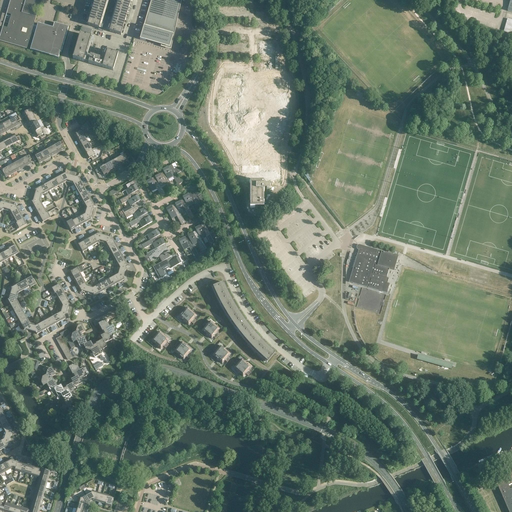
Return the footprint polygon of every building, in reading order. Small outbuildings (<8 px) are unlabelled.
[(25,1),(25,0),(10,0),(6,15),(10,17),(7,30),(2,29),(0,34),(0,35),(0,43),(26,51),(40,1),(37,0),(30,0),(29,2),(25,1)] [(94,0),(87,25),(121,35),(131,0),(94,0)] [(150,0),(139,39),(144,40),(145,38),(168,45),(180,0),(150,0)] [(511,20),(507,19),(503,32),(511,34),(511,20)] [(37,25),(29,52),(57,60),(59,55),(60,54),(68,29),(54,25),(52,30),(37,25)] [(103,58),(87,54),(90,44),(92,44),(93,38),(91,37),(89,36),(80,34),(73,59),(113,71),(118,54),(109,51),(107,51),(105,50),(103,56),(104,56),(103,58)] [(24,115),(25,118),(36,112),(35,112),(32,113),(28,106),(24,109),(25,111),(23,113),(24,115)] [(36,113),(36,112),(25,118),(27,121),(30,125),(37,121),(33,115),(36,113)] [(20,120),(17,116),(10,120),(9,117),(8,117),(14,128),(17,126),(16,126),(19,125),(17,122),(18,121),(20,120)] [(14,128),(8,117),(7,118),(9,121),(2,124),(6,131),(11,129),(11,130),(14,128)] [(40,128),(37,121),(30,125),(32,130),(33,133),(44,127),(43,126),(40,128)] [(44,128),(44,127),(33,133),(35,136),(36,136),(37,138),(40,136),(41,139),(45,136),(41,130),(44,128)] [(75,137),(76,140),(87,134),(86,133),(84,135),(80,128),(75,130),(77,133),(74,134),(75,136),(75,137)] [(87,135),(87,134),(76,140),(78,142),(81,147),(88,143),(84,136),(87,135)] [(16,137),(14,135),(12,136),(12,135),(9,137),(15,147),(16,147),(14,144),(21,140),(19,136),(16,137)] [(15,147),(9,137),(6,139),(2,142),(6,148),(12,145),(14,148),(15,147)] [(54,142),(53,142),(59,152),(62,151),(62,150),(64,149),(62,147),(65,145),(63,141),(56,145),(54,142)] [(59,152),(53,142),(52,142),(54,145),(47,149),(51,156),(56,154),(59,152)] [(92,150),(88,143),(81,147),(83,151),(85,154),(95,149),(95,148),(92,150)] [(51,156),(47,149),(41,153),(39,150),(38,150),(44,161),(47,159),(51,156)] [(96,150),(95,149),(85,154),(86,157),(87,157),(88,159),(91,158),(92,160),(96,158),(93,151),(96,150)] [(44,161),(38,150),(37,151),(39,154),(32,158),(35,162),(37,160),(39,163),(41,162),(44,161)] [(119,153),(118,154),(124,164),(127,163),(126,162),(128,162),(128,161),(127,158),(130,157),(128,153),(127,152),(120,156),(119,153)] [(124,164),(118,154),(117,154),(119,157),(112,161),(116,168),(121,165),(121,166),(124,164)] [(32,159),(29,155),(22,159),(21,156),(20,156),(26,167),(29,165),(28,165),(30,164),(29,161),(32,159)] [(26,167),(20,156),(19,157),(21,160),(14,164),(18,170),(22,168),(23,168),(26,167)] [(116,168),(112,161),(105,164),(104,162),(103,162),(109,172),(112,171),(112,170),(116,168)] [(109,172),(103,162),(102,162),(104,165),(97,169),(99,172),(99,174),(102,172),(103,175),(106,174),(109,172)] [(18,170),(14,164),(7,167),(6,164),(5,165),(11,175),(14,173),(13,173),(18,170)] [(11,175),(5,165),(4,165),(6,168),(0,171),(0,173),(1,176),(4,175),(5,177),(7,176),(8,177),(11,175)] [(162,170),(166,177),(167,179),(168,179),(173,176),(178,185),(182,183),(172,165),(168,167),(162,170)] [(59,186),(64,183),(60,175),(59,173),(57,171),(55,172),(56,175),(57,174),(58,176),(55,178),(59,186)] [(66,174),(65,172),(60,175),(64,183),(66,182),(69,183),(72,184),(73,185),(81,181),(78,176),(76,177),(71,176),(66,174)] [(155,177),(157,181),(160,186),(165,183),(170,192),(174,190),(168,179),(167,179),(166,177),(164,178),(163,177),(162,178),(160,174),(155,177)] [(51,177),(50,175),(47,176),(54,189),(59,186),(55,178),(51,180),(50,178),(51,177)] [(54,189),(47,176),(45,178),(46,180),(47,180),(48,182),(45,184),(49,191),(54,189)] [(83,180),(81,181),(73,185),(73,186),(76,191),(84,186),(82,183),(84,182),(84,183),(87,182),(85,179),(83,180)] [(151,179),(146,182),(151,191),(156,188),(161,197),(165,195),(160,186),(157,181),(154,182),(153,183),(151,179)] [(37,182),(38,184),(40,186),(43,193),(44,194),(49,191),(45,184),(41,185),(40,183),(41,183),(40,180),(37,182)] [(135,185),(117,195),(126,190),(127,193),(129,195),(123,198),(119,200),(122,204),(128,201),(129,200),(128,200),(135,196),(134,194),(135,193),(134,193),(138,190),(137,191),(134,186),(135,185)] [(43,193),(40,186),(36,188),(36,187),(33,189),(34,190),(34,191),(34,192),(35,192),(34,196),(40,198),(41,195),(43,193)] [(91,189),(90,186),(87,188),(88,189),(86,190),(84,186),(76,191),(79,196),(91,189)] [(92,191),(91,189),(79,196),(82,201),(89,196),(87,193),(89,192),(90,193),(92,191)] [(182,197),(185,202),(186,204),(188,206),(193,203),(198,213),(202,210),(199,206),(201,205),(194,192),(192,193),(191,192),(194,197),(192,198),(191,197),(190,198),(188,194),(187,194),(188,195),(183,198),(183,197),(182,197)] [(140,194),(135,196),(128,200),(129,200),(131,205),(128,207),(122,210),(124,214),(142,204),(137,207),(136,204),(137,204),(136,203),(140,201),(140,200),(139,201),(136,196),(140,194)] [(40,198),(34,196),(33,200),(32,200),(32,201),(29,202),(31,205),(32,204),(33,207),(40,204),(39,201),(40,198)] [(86,205),(92,202),(94,201),(97,199),(95,196),(93,198),(93,199),(91,200),(89,196),(82,201),(85,206),(86,205)] [(3,199),(0,201),(0,208),(1,210),(4,209),(7,210),(8,204),(5,203),(5,202),(4,201),(3,200),(3,199)] [(175,204),(177,209),(178,209),(180,213),(185,210),(190,220),(194,218),(188,206),(186,204),(185,202),(182,204),(180,201),(181,203),(176,205),(175,204)] [(94,205),(92,202),(86,205),(87,208),(86,211),(91,213),(92,209),(94,209),(94,208),(95,208),(96,207),(95,204),(94,205)] [(16,203),(15,203),(14,204),(13,204),(12,205),(8,204),(7,210),(10,210),(11,213),(18,209),(17,206),(16,203)] [(36,212),(44,208),(41,203),(40,204),(33,207),(32,208),(29,210),(31,213),(33,211),(32,210),(34,209),(36,212)] [(142,204),(124,214),(125,217),(126,218),(135,213),(138,218),(142,216),(147,213),(146,213),(143,209),(144,208),(140,210),(140,209),(139,209),(138,207),(142,204)] [(166,209),(171,218),(176,215),(181,225),(185,222),(185,221),(180,213),(178,209),(177,209),(175,210),(174,210),(171,206),(172,208),(167,210),(166,209)] [(20,208),(18,209),(11,213),(13,219),(21,214),(19,211),(21,210),(22,211),(24,210),(23,207),(20,208)] [(47,213),(44,208),(36,212),(38,216),(36,217),(36,216),(33,217),(35,220),(47,213)] [(91,213),(86,211),(85,215),(82,216),(86,223),(89,221),(90,222),(93,220),(92,219),(91,218),(91,217),(90,217),(91,213)] [(48,213),(47,213),(35,220),(36,223),(37,222),(39,221),(38,220),(40,219),(42,223),(51,218),(48,213)] [(149,217),(147,213),(142,216),(138,218),(129,223),(131,226),(131,227),(140,222),(143,227),(152,222),(151,222),(148,218),(149,217)] [(23,218),(21,214),(13,219),(16,224),(28,217),(27,214),(25,216),(25,217),(23,218)] [(85,226),(86,229),(89,227),(87,224),(86,223),(82,216),(82,215),(77,218),(81,225),(85,223),(86,225),(85,226)] [(30,220),(28,217),(16,224),(15,224),(18,230),(27,225),(25,221),(27,220),(27,221),(29,220),(30,220)] [(81,225),(77,218),(72,220),(78,233),(81,231),(80,229),(79,229),(77,227),(81,225)] [(72,219),(66,222),(71,231),(74,229),(76,231),(74,231),(75,233),(76,234),(78,233),(72,220),(72,219)] [(209,232),(204,223),(204,224),(206,228),(204,230),(203,229),(202,229),(200,225),(200,226),(201,227),(196,229),(195,228),(199,236),(199,235),(200,237),(205,235),(210,244),(214,242),(209,232)] [(92,233),(91,230),(88,232),(89,235),(91,234),(92,236),(88,238),(92,246),(97,243),(97,242),(93,235),(92,233)] [(157,230),(148,235),(151,240),(141,245),(144,249),(153,244),(157,241),(156,239),(157,238),(156,237),(160,235),(159,235),(156,231),(157,230)] [(98,231),(96,232),(96,233),(93,235),(97,242),(99,240),(103,241),(104,236),(100,235),(101,234),(100,233),(99,232),(98,231)] [(187,236),(190,240),(193,245),(193,244),(198,242),(202,251),(206,249),(200,237),(199,235),(199,236),(197,237),(196,236),(195,237),(193,233),(192,233),(193,234),(188,237),(188,235),(187,236)] [(85,237),(83,235),(80,236),(88,248),(92,246),(88,238),(85,240),(83,238),(85,237)] [(112,235),(111,235),(109,236),(108,236),(108,237),(104,236),(103,241),(106,242),(107,245),(114,241),(112,238),(113,237),(112,235)] [(88,248),(80,236),(78,238),(79,240),(80,240),(82,242),(78,244),(82,252),(88,249),(88,248)] [(179,240),(178,240),(183,250),(189,247),(194,256),(197,254),(198,254),(193,244),(193,245),(190,240),(188,241),(187,241),(186,241),(184,238),(184,239),(179,241),(179,240)] [(119,239),(116,240),(114,241),(107,245),(106,246),(109,251),(117,246),(115,243),(117,242),(118,243),(120,241),(119,239)] [(162,239),(157,241),(153,244),(156,249),(146,254),(147,255),(148,258),(167,248),(167,247),(162,250),(161,248),(161,247),(161,246),(165,244),(164,244),(161,239),(162,239)] [(6,248),(4,245),(1,247),(8,259),(13,256),(9,249),(5,250),(4,249),(6,248)] [(18,253),(14,245),(8,248),(9,249),(13,256),(18,253)] [(368,288),(382,292),(387,293),(390,284),(387,283),(388,278),(386,278),(389,269),(393,270),(397,256),(360,245),(359,245),(358,245),(357,245),(357,246),(357,247),(356,247),(356,248),(357,248),(357,249),(358,250),(359,250),(358,254),(357,254),(349,282),(366,287),(367,287),(368,287),(368,288)] [(124,249),(123,246),(120,248),(121,249),(119,250),(117,246),(109,251),(112,256),(124,249)] [(8,259),(1,247),(0,247),(0,249),(0,251),(2,250),(3,252),(0,253),(0,256),(3,262),(8,259)] [(169,251),(167,248),(148,258),(151,261),(160,256),(163,261),(171,257),(168,252),(169,251)] [(126,251),(124,249),(112,256),(115,260),(122,256),(120,253),(122,252),(123,253),(126,251)] [(178,258),(176,254),(171,257),(163,261),(158,264),(153,267),(154,270),(160,267),(160,268),(166,265),(169,270),(181,263),(180,263),(177,259),(178,258)] [(130,259),(128,256),(126,258),(126,259),(124,260),(122,256),(115,260),(118,266),(119,265),(125,261),(127,260),(130,259)] [(128,266),(125,261),(119,265),(120,268),(119,271),(125,272),(126,267),(128,266)] [(81,273),(78,268),(69,272),(72,276),(70,277),(69,276),(68,277),(66,277),(68,280),(80,273),(81,273)] [(125,272),(119,271),(118,274),(116,275),(120,282),(123,280),(123,281),(126,280),(125,279),(124,279),(123,277),(125,272)] [(83,278),(80,273),(68,280),(69,283),(72,281),(71,280),(73,279),(75,282),(83,278)] [(118,286),(119,288),(122,287),(121,284),(120,282),(116,275),(115,275),(110,277),(114,285),(118,283),(119,285),(118,286)] [(36,285),(31,276),(26,279),(30,287),(36,285)] [(114,285),(110,277),(105,280),(112,292),(114,291),(113,288),(112,289),(111,287),(114,285)] [(73,290),(76,289),(78,288),(85,284),(86,283),(83,278),(75,282),(77,286),(75,287),(75,286),(72,287),(73,290)] [(30,287),(26,279),(21,282),(28,294),(30,293),(29,290),(28,290),(27,288),(30,287)] [(112,292),(105,280),(100,283),(104,291),(108,289),(109,291),(108,291),(109,294),(112,292)] [(28,294),(21,282),(16,284),(20,292),(24,290),(25,292),(24,293),(25,295),(28,294)] [(224,282),(213,287),(215,293),(218,299),(229,294),(226,288),(224,282)] [(100,295),(102,298),(105,297),(103,294),(102,294),(101,293),(104,291),(100,283),(95,286),(95,287),(99,294),(100,295)] [(20,292),(16,284),(11,287),(12,289),(10,294),(16,296),(17,293),(18,292),(18,293),(20,292)] [(62,288),(60,284),(51,289),(54,294),(55,294),(67,287),(66,284),(63,286),(64,287),(62,288)] [(87,286),(85,284),(78,288),(80,291),(79,291),(81,294),(82,293),(81,292),(83,291),(88,293),(90,287),(87,286)] [(58,299),(65,294),(63,291),(65,290),(66,291),(68,290),(67,287),(55,294),(58,299)] [(99,294),(95,287),(93,288),(90,287),(88,293),(93,294),(94,296),(93,297),(94,298),(97,297),(96,295),(99,294)] [(386,296),(363,289),(357,308),(380,315),(386,296)] [(16,296),(10,294),(9,299),(7,300),(9,305),(17,301),(16,299),(15,300),(15,299),(16,296)] [(68,300),(70,298),(73,297),(71,294),(69,296),(69,297),(67,298),(65,294),(58,299),(60,304),(61,303),(68,300)] [(218,299),(221,305),(225,311),(235,305),(232,300),(229,294),(218,299)] [(70,303),(68,300),(61,303),(63,306),(62,309),(67,311),(68,308),(69,306),(71,305),(71,306),(72,305),(71,302),(70,303)] [(19,305),(17,301),(9,305),(12,310),(25,304),(23,301),(21,303),(21,304),(19,305)] [(26,306),(25,304),(12,310),(15,315),(23,311),(21,308),(23,307),(24,308),(26,306)] [(225,311),(228,317),(232,322),(241,316),(238,310),(235,305),(225,311)] [(192,312),(187,308),(183,313),(188,317),(192,312)] [(67,311),(62,309),(61,312),(58,314),(62,321),(67,318),(66,316),(67,311)] [(30,314),(29,311),(27,312),(27,314),(25,315),(23,311),(15,315),(18,320),(30,314)] [(192,321),(197,316),(192,312),(188,317),(192,321)] [(63,322),(62,321),(58,314),(58,313),(53,316),(57,323),(60,321),(62,323),(60,324),(62,327),(65,325),(63,322)] [(183,313),(179,317),(184,322),(188,317),(183,313)] [(32,316),(30,314),(18,320),(21,325),(28,321),(27,318),(29,316),(29,318),(32,316)] [(57,323),(53,316),(47,318),(54,331),(57,329),(56,327),(54,327),(53,325),(57,323)] [(232,322),(236,328),(240,333),(249,326),(245,321),(241,316),(232,322)] [(184,322),(188,326),(192,321),(188,317),(184,322)] [(54,331),(47,318),(43,321),(47,329),(50,327),(52,329),(50,329),(52,332),(54,331)] [(106,320),(104,321),(102,322),(100,324),(99,324),(102,331),(106,329),(109,327),(110,325),(108,324),(106,320)] [(28,321),(21,325),(18,327),(22,335),(26,333),(27,331),(27,330),(31,331),(34,332),(36,332),(37,334),(42,332),(37,324),(36,325),(33,324),(29,323),(28,321)] [(43,321),(37,324),(42,332),(43,334),(44,336),(47,335),(46,332),(44,333),(43,331),(47,329),(43,321)] [(215,325),(210,321),(206,326),(211,330),(215,325)] [(74,329),(73,331),(76,332),(78,336),(82,334),(85,332),(81,325),(74,329)] [(112,325),(110,325),(109,327),(106,329),(107,333),(108,332),(110,336),(112,337),(113,334),(117,332),(113,325),(112,325)] [(215,334),(220,329),(215,325),(211,330),(215,334)] [(206,326),(202,331),(207,335),(211,330),(206,326)] [(240,333),(244,338),(248,343),(257,336),(253,331),(249,326),(240,333)] [(215,339),(218,336),(215,334),(211,330),(207,335),(211,339),(213,337),(215,339)] [(76,332),(73,331),(73,334),(69,336),(73,343),(76,344),(76,341),(80,339),(78,336),(76,332)] [(108,332),(107,333),(101,336),(101,337),(100,339),(103,340),(105,343),(112,340),(112,339),(112,337),(110,336),(108,332)] [(164,336),(159,332),(155,336),(160,341),(164,336)] [(155,336),(151,341),(156,345),(160,341),(155,336)] [(165,345),(169,340),(164,336),(160,341),(165,345)] [(248,343),(253,348),(257,353),(266,345),(261,340),(257,336),(248,343)] [(85,341),(83,337),(80,339),(76,341),(76,344),(78,344),(80,348),(84,346),(83,346),(87,344),(88,341),(85,341)] [(103,340),(100,339),(99,342),(96,344),(98,347),(100,351),(102,351),(103,349),(107,347),(105,343),(103,340)] [(90,342),(88,341),(87,344),(83,346),(84,346),(87,353),(88,353),(90,353),(91,351),(94,349),(93,345),(91,342),(90,342)] [(160,341),(156,345),(161,349),(165,345),(160,341)] [(183,351),(187,346),(182,342),(181,343),(179,341),(176,345),(178,347),(183,351)] [(257,353),(262,358),(267,362),(275,353),(270,349),(266,345),(257,353)] [(187,355),(192,350),(187,346),(183,351),(187,355)] [(225,350),(221,346),(216,351),(221,355),(225,350)] [(98,347),(94,349),(91,351),(90,353),(93,354),(95,358),(102,354),(102,351),(100,351),(98,347)] [(178,347),(174,352),(178,356),(183,351),(178,347)] [(226,359),(230,354),(225,350),(221,355),(226,359)] [(178,356),(183,360),(187,355),(183,351),(178,356)] [(216,351),(212,356),(217,360),(221,355),(216,351)] [(217,360),(222,364),(226,359),(221,355),(217,360)] [(453,366),(417,356),(415,361),(451,372),(452,369),(453,366)] [(246,363),(241,359),(237,364),(242,368),(246,363)] [(247,372),(251,367),(246,363),(242,368),(247,372)] [(69,368),(72,375),(76,373),(79,371),(80,368),(78,367),(76,364),(69,368)] [(237,364),(233,369),(238,373),(242,368),(237,364)] [(55,375),(51,368),(44,372),(44,375),(46,376),(48,379),(52,377),(55,375)] [(83,369),(80,368),(79,371),(76,373),(78,376),(80,379),(82,380),(83,378),(87,376),(83,368),(83,369)] [(238,373),(243,377),(247,372),(242,368),(238,373)] [(46,376),(44,375),(43,377),(39,379),(43,386),(46,387),(47,384),(50,382),(48,379),(46,376)] [(78,376),(71,380),(70,383),(73,383),(75,387),(82,383),(82,380),(80,379),(78,376)] [(55,384),(53,380),(50,382),(47,384),(46,387),(48,388),(50,391),(54,389),(57,387),(58,385),(55,384)] [(73,383),(70,383),(69,385),(66,387),(68,390),(70,394),(72,395),(73,392),(77,390),(75,387),(73,383)] [(60,385),(58,385),(57,387),(54,389),(57,396),(58,396),(60,397),(61,394),(65,392),(64,392),(61,385),(60,385)] [(72,397),(72,395),(70,394),(68,390),(64,392),(65,392),(61,394),(60,397),(63,398),(66,404),(70,405),(72,397)] [(11,417),(10,414),(0,419),(0,424),(1,426),(8,422),(6,418),(8,417),(9,418),(11,417)] [(16,424),(14,422),(11,423),(12,424),(10,425),(8,422),(1,426),(3,431),(4,431),(11,427),(13,426),(16,424)] [(13,430),(11,427),(4,431),(6,433),(5,436),(10,438),(12,433),(14,432),(14,433),(15,432),(14,430),(13,430)] [(10,438),(5,436),(4,439),(1,441),(5,448),(8,446),(9,447),(11,445),(11,444),(10,445),(9,443),(10,438)] [(10,460),(6,461),(10,468),(13,467),(16,468),(17,462),(12,461),(11,459),(12,458),(12,457),(9,459),(10,460)] [(22,458),(19,457),(18,460),(17,462),(16,468),(15,470),(21,472),(23,464),(19,463),(20,461),(21,461),(22,458)] [(1,458),(0,459),(0,462),(5,472),(11,469),(10,468),(6,461),(3,463),(2,462),(3,461),(1,458)] [(30,460),(27,460),(26,462),(27,463),(27,465),(23,464),(21,472),(26,474),(30,460)] [(41,464),(38,463),(37,466),(38,466),(38,468),(34,467),(31,475),(39,478),(39,480),(47,483),(50,472),(44,470),(42,469),(42,470),(39,469),(40,466),(41,464)] [(511,484),(511,473),(496,480),(500,490),(509,486),(511,484)] [(39,480),(37,486),(46,488),(47,483),(39,480)] [(46,488),(37,486),(35,491),(44,494),(46,488)] [(509,486),(500,490),(503,498),(511,494),(511,489),(511,490),(509,486)] [(91,493),(86,496),(89,501),(92,499),(93,500),(93,501),(95,501),(97,493),(92,491),(91,493)] [(108,496),(103,494),(100,505),(101,505),(102,503),(105,504),(108,496)] [(511,494),(503,498),(507,507),(511,505),(511,494)] [(89,501),(86,496),(82,498),(80,498),(78,503),(86,506),(87,504),(86,503),(86,502),(89,501)] [(114,497),(108,496),(105,504),(105,505),(111,507),(114,497)] [(42,499),(34,497),(32,502),(41,505),(42,499)] [(1,502),(0,499),(0,511),(3,511),(4,511),(8,511),(11,505),(6,503),(5,506),(2,505),(0,502),(1,502)] [(41,505),(32,502),(31,508),(39,510),(41,505)] [(86,506),(78,503),(76,509),(87,511),(87,510),(85,510),(86,506)]
